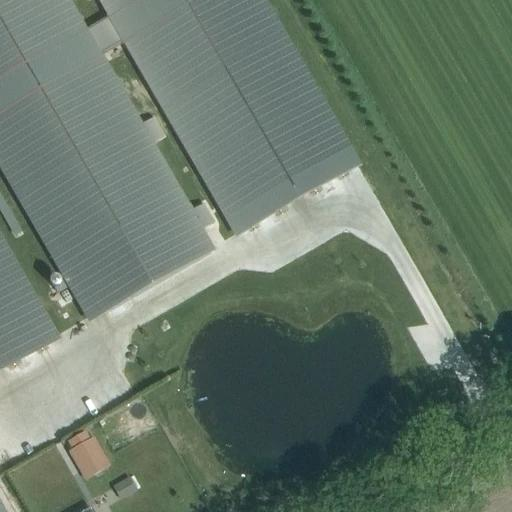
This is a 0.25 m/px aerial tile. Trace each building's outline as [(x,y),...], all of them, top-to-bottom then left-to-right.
[(0,0),(0,163),(89,317),(209,249),(199,232),(202,230),(214,223),(203,205),(191,211),(188,213),(149,145),(152,143),(164,136),(153,118),(142,125),(139,127),(65,0),(0,0)] [(101,0),(125,41),(237,233),(356,164),(261,0),(101,0)] [(0,369),(56,338),(0,241),(0,369)] [(119,338),(47,371),(53,383),(0,407),(0,414),(18,453),(78,425),(78,426),(146,395),(119,338)] [(70,452),(84,476),(106,463),(92,439),(90,440),(85,432),(68,442),(72,450),(70,452)] [(129,478),(117,485),(124,499),(136,492),(129,478)]
